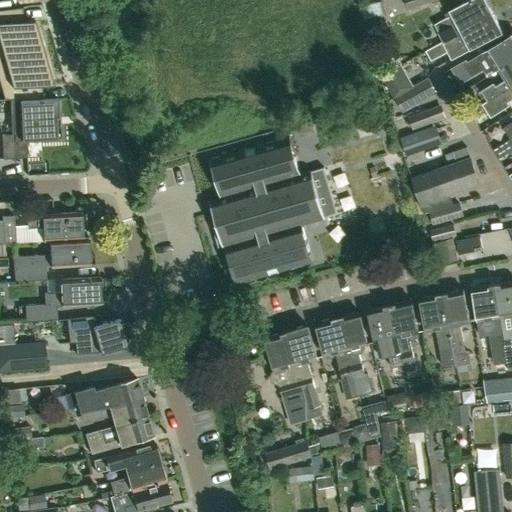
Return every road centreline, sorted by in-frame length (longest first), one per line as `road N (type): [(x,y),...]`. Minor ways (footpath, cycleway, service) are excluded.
road 1 (residential): [(163,353),(400,289),(511,268)]
road 2 (residential): [(118,183),(62,0)]
road 3 (residential): [(163,353),(118,183)]
road 4 (residential): [(209,511),(163,353)]
